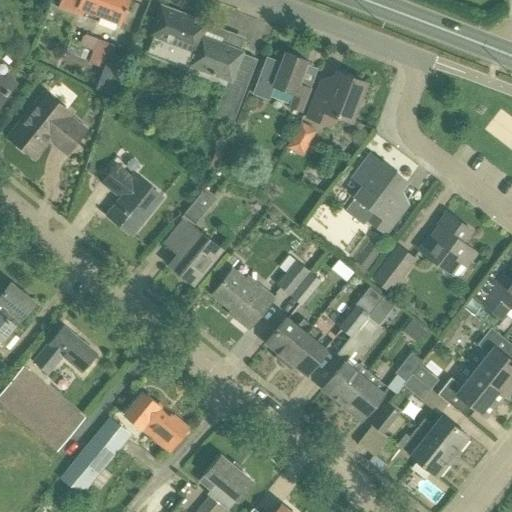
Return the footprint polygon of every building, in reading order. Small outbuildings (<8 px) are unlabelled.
[(129,0),(61,0),(59,7),(99,22),(101,16),(121,23),(129,0)] [(232,123),(256,59),(242,54),(242,53),(239,52),(242,43),(231,39),(231,38),(232,35),(209,26),(163,8),(152,38),(153,39),(147,56),(225,86),(213,116),(232,123)] [(115,46),(85,34),(84,37),(82,36),(79,46),(92,51),(88,63),(106,70),(115,46)] [(285,53),(281,64),(266,58),(252,94),(269,100),(274,86),(295,94),(290,107),(301,111),(309,89),(299,85),(307,62),(285,53)] [(351,122),(366,84),(338,74),(335,80),(337,81),(333,92),(320,87),(308,118),(331,126),(335,115),(351,122)] [(4,81),(0,77),(0,105),(16,85),(7,78),(4,81)] [(67,153),(85,130),(67,115),(68,113),(43,94),(8,138),(34,158),(46,143),(44,141),(50,133),(58,140),(55,144),(67,153)] [(302,156),(316,131),(300,122),(286,148),(302,156)] [(406,182),(381,164),(373,174),(363,167),(353,179),(364,187),(355,198),(374,212),(367,221),(385,234),(401,213),(389,205),(406,182)] [(131,177),(116,165),(102,183),(120,199),(107,216),(132,236),(162,198),(133,174),(131,177)] [(196,224),(216,199),(205,189),(184,214),(196,224)] [(466,267),(476,253),(464,244),(473,233),(447,214),(420,251),(453,275),(461,264),(466,267)] [(194,285),(222,250),(184,220),(168,240),(182,250),(169,265),(194,285)] [(366,270),(381,251),(368,241),(353,261),(366,270)] [(394,296),(404,282),(401,280),(417,259),(396,244),(371,280),(394,296)] [(354,272),(338,259),(330,269),(346,282),(354,272)] [(293,298),(312,274),(296,261),(276,285),(293,298)] [(246,280),(233,269),(213,294),(238,315),(235,319),(248,330),(275,298),(249,277),(246,280)] [(312,274),(293,298),(302,305),(321,281),(312,274)] [(511,306),(511,285),(508,291),(493,280),(478,300),(483,303),(482,304),(501,319),(511,306)] [(20,320),(34,303),(11,284),(0,296),(0,304),(4,307),(0,311),(0,340),(2,342),(14,327),(13,326),(19,320),(20,320)] [(367,316),(368,315),(356,305),(338,328),(350,338),(367,316)] [(487,326),(464,309),(440,340),(451,349),(459,338),(454,334),(464,321),(469,324),(470,323),(482,332),(487,326)] [(367,316),(350,338),(362,347),(379,325),(367,316)] [(285,360),(312,326),(303,319),(297,326),(286,317),(265,344),(285,360)] [(312,326),(285,360),(306,377),(328,350),(317,341),(322,334),(312,326)] [(83,374),(97,356),(62,327),(33,362),(48,375),(63,357),(83,374)] [(476,370),(503,394),(511,383),(511,362),(511,361),(511,345),(491,328),(478,345),(489,354),(476,370)] [(406,382),(412,375),(422,361),(410,352),(394,373),(406,382)] [(342,404),(368,372),(358,364),(353,370),(344,363),(323,389),(342,404)] [(0,404),(56,452),(85,418),(23,367),(0,394),(0,404)] [(485,417),(503,394),(476,370),(462,387),(451,378),(438,395),(467,418),(474,409),(485,417)] [(368,372),(342,404),(362,420),(387,388),(379,381),(368,372)] [(406,382),(403,386),(422,401),(431,389),(412,375),(406,382)] [(159,406),(143,393),(125,416),(168,452),(188,428),(160,405),(159,406)] [(383,435),(399,413),(387,404),(370,425),(383,435)] [(417,428),(454,457),(469,438),(442,416),(434,426),(425,418),(417,428)] [(83,495),(131,436),(109,418),(61,477),(83,495)] [(437,477),(454,457),(417,428),(408,439),(415,444),(408,453),(437,477)] [(237,500),(252,482),(221,456),(205,475),(216,484),(208,494),(209,495),(194,511),(222,511),(226,509),(227,509),(235,499),(237,500)] [(153,511),(166,511),(185,492),(176,483),(152,510),(153,511)]
